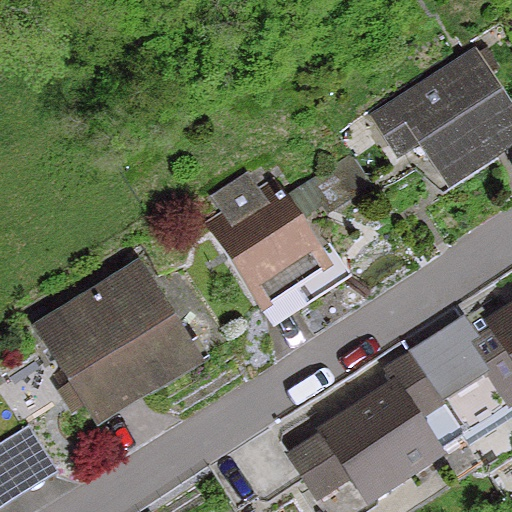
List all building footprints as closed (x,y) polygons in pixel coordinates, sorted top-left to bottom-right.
[(490,158),(511,143),(511,121),(472,57),(392,108),(404,128),(389,137),(414,176),(429,167),(438,180),(484,151),(489,158),(490,158)] [(199,225),(257,314),(326,269),(268,180),(251,191),(242,177),(208,200),(217,214),(199,225)] [(137,270),(34,335),(92,427),(145,394),(137,381),(185,351),(161,312),(163,311),(137,270)] [(511,314),(488,330),(511,366),(511,314)] [(345,511),(433,456),(392,392),(286,460),(320,511),(345,511)] [(32,448),(0,467),(0,511),(15,511),(56,488),(32,448)]
